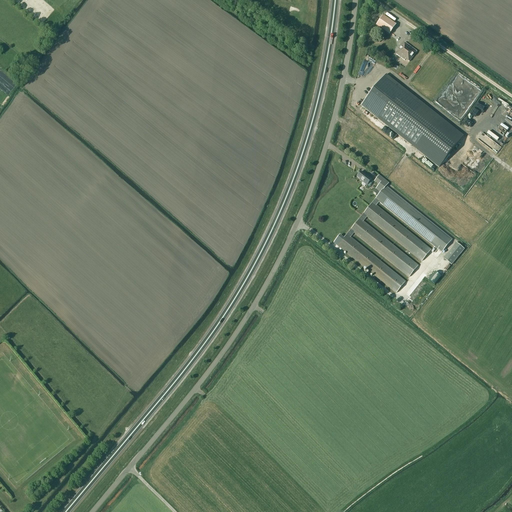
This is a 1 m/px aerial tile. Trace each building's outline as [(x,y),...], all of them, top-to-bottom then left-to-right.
[(396,25),(383,15),(376,25),(389,35),(396,25)] [(410,28),(406,24),(404,26),(410,35),(413,32),(410,28)] [(396,54),(405,60),(406,59),(409,62),(417,51),(404,42),(396,54)] [(442,57),(435,52),(427,62),(435,68),(442,57)] [(433,112),(386,74),(361,106),(439,167),(463,136),(433,112)] [(498,99),(494,106),(506,115),(511,108),(498,99)] [(476,106),(471,111),(475,114),(480,109),(476,106)] [(360,180),(362,182),(362,183),(361,184),(362,185),(364,187),(365,187),(366,185),(367,186),(372,179),(367,175),(366,176),(361,172),(357,177),(360,180)] [(340,235),(334,243),(396,293),(405,281),(350,237),(354,233),(409,277),(418,266),(363,221),(367,217),(422,261),(431,250),(376,206),(379,202),(442,252),(452,240),(385,187),(388,183),(379,175),(375,180),(380,184),(376,188),(381,192),(344,238),(340,235)] [(451,265),(464,249),(456,242),(443,258),(451,265)]
